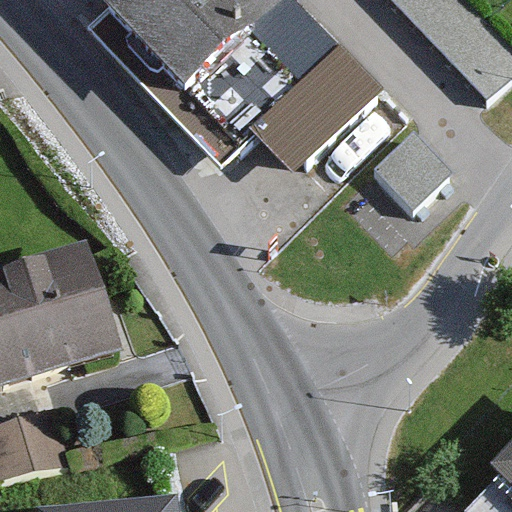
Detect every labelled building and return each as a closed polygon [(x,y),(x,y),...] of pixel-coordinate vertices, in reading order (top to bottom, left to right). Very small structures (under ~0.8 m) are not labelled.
[(284,0),(117,0),(103,14),(109,19),(239,152),(253,137),(338,55),(284,0)] [(384,0),(486,107),(511,81),(511,51),(463,0),(384,0)] [(239,152),(109,19),(89,37),(220,170),(239,152)] [(383,101),(338,55),(253,137),(298,183),(383,101)] [(450,180),(413,143),(376,178),(413,216),(450,180)] [(65,253),(0,276),(0,397),(103,360),(65,253)] [(58,415),(0,429),(0,488),(72,471),(58,415)] [(511,465),(498,480),(511,493),(511,465)]
